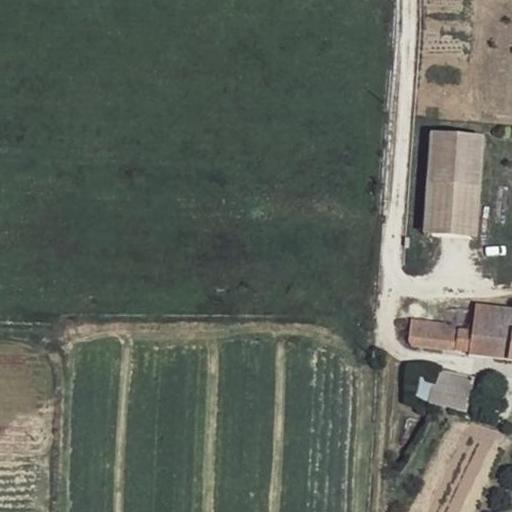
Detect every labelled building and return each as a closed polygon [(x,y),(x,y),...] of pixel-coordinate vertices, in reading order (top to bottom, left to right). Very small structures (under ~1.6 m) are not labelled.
[(419,234),(474,238),(480,135),(425,131),(419,234)] [(503,310),(475,306),(473,331),(470,352),(499,355),(503,310)] [(511,310),(503,310),(499,355),(500,363),(511,364),(511,310)] [(446,325),(411,320),(409,347),(470,352),(473,331),(448,329),(446,325)] [(465,370),(423,365),(420,401),(458,408),(465,370)]
